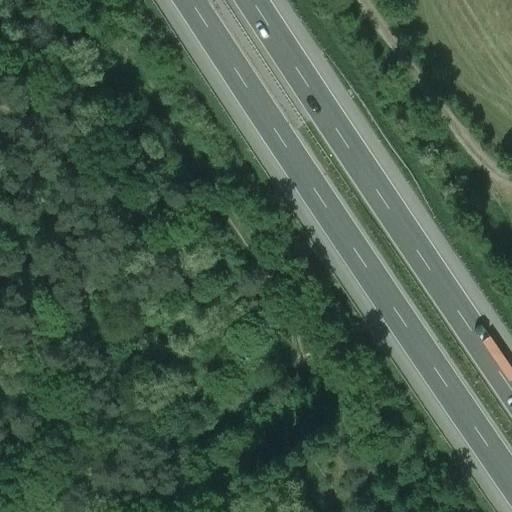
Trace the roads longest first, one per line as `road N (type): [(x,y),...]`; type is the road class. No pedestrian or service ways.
road 1 (motorway): [(202,0),(511,471)]
road 2 (motorway): [(511,388),(253,0)]
road 3 (track): [(366,0),(461,141),(511,180)]
